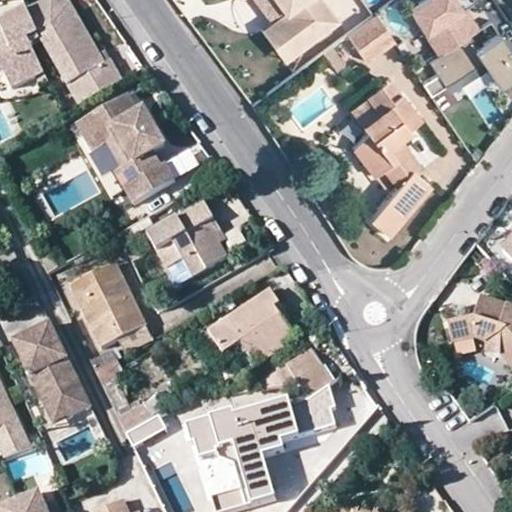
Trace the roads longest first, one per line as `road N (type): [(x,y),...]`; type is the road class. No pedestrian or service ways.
road 1 (residential): [(143,0),(358,315)]
road 2 (residential): [(358,315),(486,511)]
road 3 (residential): [(358,315),(511,145)]
